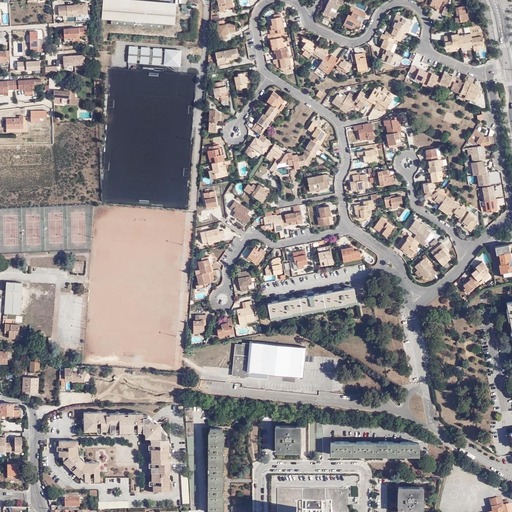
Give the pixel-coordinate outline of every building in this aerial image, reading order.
[(175,25),(177,4),(122,0),(102,0),(101,20),(111,20),(110,24),(165,28),(165,24),(175,25)] [(218,0),(220,10),(225,9),(224,5),(234,3),(233,0),(218,0)] [(335,12),(336,11),(340,3),(342,4),(343,0),(328,0),(324,10),(329,12),(330,10),(335,12)] [(355,0),(353,5),(368,11),(371,5),(358,0),(355,0)] [(433,0),(432,4),(436,6),(436,7),(440,9),(443,2),(447,3),(448,0),(433,0)] [(81,11),(85,11),(85,3),(75,4),(76,5),(76,6),(73,6),(73,5),(57,6),(58,15),(66,15),(66,16),(77,16),(77,14),(81,13),(81,11)] [(463,19),(468,18),(467,12),(465,12),(464,4),(455,6),(456,16),(454,16),(455,22),(463,20),(463,19)] [(446,14),(449,7),(443,5),(439,12),(446,14)] [(349,24),(355,26),(356,23),(358,24),(360,24),(362,20),(357,17),(358,13),(364,16),(366,12),(355,7),(351,14),(348,13),(344,22),(347,23),(347,22),(349,23),(349,24)] [(409,19),(397,14),(394,20),(395,21),(393,25),(395,26),(402,29),(403,30),(405,31),(409,23),(408,23),(409,19)] [(270,29),(271,33),(280,31),(282,31),(284,30),(282,15),(275,16),(273,17),(274,23),(272,24),(273,28),(270,29)] [(218,24),(221,38),(228,37),(227,32),(229,32),(229,29),(237,28),(235,21),(226,22),(225,18),(217,20),(218,24)] [(471,34),(481,32),(476,28),(477,28),(477,27),(477,24),(475,24),(473,25),(469,25),(470,32),(471,34)] [(390,32),(388,31),(386,34),(397,39),(402,29),(395,26),(392,33),(390,32)] [(62,38),(71,37),(77,37),(77,35),(84,35),(84,27),(62,29),(62,38)] [(38,45),(38,39),(37,31),(29,31),(30,45),(38,45)] [(282,41),(280,31),(271,33),(268,33),(269,38),(271,38),(272,42),(273,48),(284,45),(283,40),(282,41)] [(382,40),(380,45),(384,47),(390,50),(394,41),(393,41),(394,38),(386,34),(382,32),(379,38),(382,40)] [(472,43),(471,37),(471,34),(470,32),(459,34),(460,45),(461,47),(465,47),(464,45),(472,43)] [(459,34),(458,33),(443,35),(445,46),(450,45),(450,47),(460,45),(459,34)] [(312,52),(313,50),(318,43),(305,35),(303,38),(306,41),(302,47),(307,50),(307,51),(311,54),(312,52)] [(482,35),(471,37),(472,43),(473,45),(473,46),(473,49),(478,48),(477,48),(477,47),(477,46),(477,44),(483,43),(482,35)] [(324,48),(318,43),(313,50),(319,54),(323,57),(326,53),(330,47),(326,44),(324,48)] [(180,66),(181,49),(166,48),(166,50),(162,49),(162,48),(154,47),(154,48),(150,48),(150,47),(141,46),(141,48),(138,48),(138,46),(129,45),(128,62),(137,63),(137,59),(141,59),(140,63),(149,64),(149,61),(153,62),(152,64),(161,65),(161,61),(165,62),(165,65),(180,66)] [(276,51),(277,57),(288,55),(287,49),(288,49),(288,45),(286,45),(284,45),(273,48),(271,48),(271,52),(276,51)] [(238,46),(217,51),(219,64),(228,62),(228,61),(231,60),(230,58),(239,56),(238,53),(240,52),(238,46)] [(309,56),(311,54),(307,51),(307,50),(302,47),(300,50),(309,56)] [(392,51),(390,50),(384,47),(382,50),(383,51),(380,57),(382,58),(382,57),(386,59),(386,60),(391,62),(392,59),(396,61),(396,60),(397,61),(400,54),(392,51)] [(9,56),(9,51),(0,50),(0,61),(8,61),(8,56),(9,56)] [(359,51),(355,52),(356,61),(357,67),(367,65),(365,53),(359,53),(359,52),(359,51)] [(63,64),(85,63),(84,52),(62,53),(63,64)] [(327,59),(323,57),(318,64),(322,67),(329,71),(334,63),(338,57),(338,56),(332,52),(330,55),(327,59)] [(353,61),(356,61),(355,52),(351,52),(352,57),(349,57),(347,61),(343,58),(342,60),(338,57),(334,63),(337,65),(339,63),(342,66),(341,67),(346,71),(353,61)] [(289,54),(288,55),(277,57),(274,57),(274,62),(276,62),(277,64),(282,68),(285,67),(284,69),(292,68),(289,54)] [(39,59),(17,61),(18,70),(40,68),(39,59)] [(423,80),(428,70),(423,69),(423,70),(419,68),(419,67),(416,65),(413,73),(416,74),(415,77),(423,80)] [(438,75),(428,70),(423,80),(422,82),(426,84),(427,83),(436,87),(440,79),(437,77),(438,75)] [(239,75),(235,76),(238,92),(244,91),(243,87),(248,86),(247,82),(250,81),(248,71),(239,72),(239,75)] [(452,76),(443,72),(440,78),(440,79),(439,81),(450,86),(452,83),(455,76),(452,75),(452,76)] [(459,78),(455,76),(452,83),(450,86),(450,87),(459,92),(464,82),(460,80),(458,79),(459,78)] [(34,79),(12,80),(12,81),(13,89),(23,88),(23,90),(32,90),(32,88),(32,84),(34,84),(34,79)] [(224,80),(215,82),(217,96),(223,100),(230,98),(229,92),(227,93),(226,89),(227,89),(226,84),(225,84),(224,80)] [(458,94),(467,98),(474,84),(465,80),(464,82),(459,92),(458,94)] [(12,89),(12,81),(0,81),(0,91),(7,92),(6,89),(12,89)] [(478,86),(474,84),(467,98),(476,102),(480,93),(480,92),(480,90),(476,89),(478,86)] [(64,85),(63,90),(69,91),(69,97),(74,98),(75,86),(64,85)] [(376,104),(382,95),(379,92),(377,96),(373,94),(376,89),(375,88),(375,89),(372,93),(369,97),(368,99),(365,103),(370,106),(373,102),(376,104)] [(268,100),(282,109),(283,109),(286,104),(284,103),(287,99),(275,90),(268,100)] [(350,107),(357,97),(349,92),(347,95),(344,93),(342,96),(337,94),(332,102),(340,107),(340,108),(346,112),(350,107)] [(368,99),(359,93),(357,97),(350,107),(354,109),(355,107),(357,105),(362,108),(365,103),(368,99)] [(392,99),(383,93),(382,95),(376,104),(374,107),(378,109),(380,106),(381,105),(385,108),(387,107),(390,103),(392,99)] [(275,119),(282,109),(268,100),(266,103),(270,106),(266,113),(275,119)] [(216,117),(220,117),(220,111),(216,108),(211,111),(209,131),(215,130),(216,117)] [(46,110),(30,110),(30,122),(38,122),(38,117),(46,116),(46,110)] [(254,127),(262,133),(267,126),(269,128),(275,119),(266,113),(265,112),(259,121),(254,127)] [(18,118),(13,118),(13,119),(6,119),(6,128),(23,127),(23,115),(18,115),(18,118)] [(386,125),(387,133),(400,130),(401,130),(400,126),(397,127),(397,125),(401,124),(399,116),(393,117),(394,118),(390,119),(390,118),(383,120),(385,125),(386,125)] [(317,123),(314,121),(309,129),(312,131),(317,123)] [(371,122),(353,126),(354,130),(358,129),(360,140),(368,139),(368,140),(374,138),(371,122)] [(316,136),(314,139),(320,144),(323,141),(321,139),(326,131),(318,126),(313,134),(316,136)] [(483,134),(475,129),(469,138),(467,140),(474,144),(475,142),(476,141),(480,144),(480,145),(481,145),(483,145),(489,144),(488,137),(488,136),(484,137),(484,139),(482,139),(481,138),(482,136),(483,134)] [(400,130),(387,133),(386,133),(389,146),(402,144),(400,130)] [(270,142),(272,140),(262,133),(259,138),(258,140),(255,137),(246,151),(253,156),(256,151),(255,150),(257,148),(258,148),(263,152),(270,142)] [(325,147),(320,144),(314,139),(312,138),(306,147),(307,147),(315,153),(318,148),(323,150),(325,147)] [(208,150),(211,163),(212,163),(223,160),(222,154),(224,154),(223,147),(220,147),(219,144),(210,146),(210,150),(208,150)] [(273,155),(280,160),(286,152),(274,145),(268,154),(272,157),(273,155)] [(481,145),(480,145),(470,147),(471,154),(472,161),(475,160),(482,159),(485,159),(484,151),(482,151),(481,145)] [(317,154),(315,153),(307,147),(303,150),(304,151),(302,154),(297,155),(299,164),(305,163),(305,161),(309,163),(314,156),(315,157),(317,154)] [(426,160),(429,160),(433,159),(433,156),(437,155),(435,147),(426,149),(427,156),(425,157),(426,160)] [(375,149),(356,152),(357,157),(362,156),(364,163),(368,162),(368,160),(376,158),(375,149)] [(299,164),(297,155),(297,153),(292,154),(291,151),(286,152),(280,160),(279,162),(288,160),(288,163),(294,162),(294,166),(299,166),(299,164)] [(439,158),(433,159),(429,160),(430,167),(426,168),(426,172),(428,172),(438,170),(441,170),(440,166),(439,160),(439,158)] [(223,160),(212,163),(213,169),(209,170),(211,178),(225,175),(223,165),(225,164),(225,160),(223,160)] [(476,174),(484,173),(483,166),(482,160),(476,162),(470,162),(473,175),(476,174)] [(270,168),(273,170),(278,163),(275,161),(270,168)] [(377,172),(379,186),(384,185),(384,184),(394,182),(393,177),(392,178),(392,176),(389,176),(389,173),(387,174),(387,169),(381,170),(381,172),(377,172)] [(427,181),(431,181),(433,180),(441,179),(440,175),(439,176),(438,170),(428,172),(429,177),(426,178),(427,181)] [(484,173),(476,174),(478,185),(482,184),(487,183),(486,176),(488,176),(489,176),(488,172),(486,172),(484,173)] [(325,173),(307,177),(309,189),(319,187),(319,189),(328,188),(325,173)] [(352,181),(349,182),(351,191),(364,189),(363,187),(368,186),(365,174),(359,175),(358,174),(351,176),(352,181)] [(432,186),(431,181),(427,181),(422,182),(423,189),(425,194),(423,195),(425,198),(427,197),(434,191),(433,186),(432,186)] [(244,187),(260,199),(263,195),(267,197),(271,192),(259,183),(257,185),(254,182),(252,185),(248,182),(244,187)] [(235,186),(231,183),(228,188),(226,191),(229,192),(231,190),(235,186)] [(484,199),(484,201),(495,199),(494,194),(492,194),(491,185),(489,186),(482,187),(481,187),(484,199)] [(210,191),(206,192),(204,192),(207,205),(213,204),(214,207),(218,206),(215,190),(210,191)] [(440,202),(445,195),(437,190),(434,191),(427,197),(433,201),(434,200),(435,199),(440,202)] [(369,194),(370,199),(363,201),(363,204),(361,205),(361,206),(359,206),(358,204),(353,205),(355,213),(357,213),(358,218),(367,216),(366,213),(371,213),(370,209),(373,209),(372,199),(376,198),(376,195),(375,193),(369,194)] [(454,201),(445,194),(445,195),(440,202),(439,204),(438,206),(446,212),(447,212),(454,201)] [(389,197),(389,196),(383,197),(385,207),(390,206),(395,205),(401,204),(400,195),(394,196),(389,197)] [(243,218),(247,220),(251,215),(247,213),(249,210),(235,199),(230,206),(236,210),(233,214),(237,216),(238,215),(240,215),(243,218)] [(495,199),(484,201),(485,205),(486,212),(495,210),(494,203),(496,203),(495,199)] [(460,215),(465,208),(454,201),(447,212),(451,214),(453,211),(455,212),(460,215)] [(328,211),(327,206),(319,207),(320,216),(317,217),(319,225),(329,223),(328,217),(327,218),(327,216),(328,216),(330,215),(330,210),(328,211)] [(475,215),(465,208),(460,215),(458,217),(457,219),(471,229),(477,220),(474,217),(475,215)] [(405,209),(402,218),(406,220),(410,211),(405,209)] [(301,210),(280,214),(283,226),(287,225),(286,222),(291,221),(302,219),(301,210)] [(284,230),(283,226),(280,214),(276,215),(276,214),(272,215),(265,216),(264,217),(265,224),(268,224),(269,227),(275,225),(276,231),(284,230)] [(381,232),(386,236),(392,227),(386,222),(387,221),(380,216),(373,227),(376,229),(377,228),(381,232)] [(428,231),(425,229),(423,227),(422,228),(418,225),(419,223),(413,219),(407,228),(414,234),(412,238),(418,242),(422,245),(424,241),(423,239),(417,236),(420,232),(425,236),(428,231)] [(220,226),(201,230),(204,241),(226,235),(224,228),(220,229),(220,226)] [(412,238),(407,235),(403,241),(400,239),(396,245),(399,247),(400,245),(405,249),(404,251),(410,255),(416,247),(415,246),(418,242),(412,238)] [(511,241),(494,245),(495,252),(497,252),(498,256),(500,255),(501,258),(499,258),(499,262),(497,262),(500,275),(510,274),(509,269),(511,268),(511,241)] [(443,250),(445,248),(440,242),(434,248),(431,250),(429,251),(439,263),(444,259),(445,260),(449,257),(444,252),(443,250)] [(350,255),(359,253),(358,247),(352,248),(352,244),(340,247),(340,249),(342,257),(342,259),(351,257),(350,255)] [(330,245),(317,248),(321,266),(333,264),(330,245)] [(265,250),(260,246),(259,247),(257,246),(255,247),(253,246),(247,254),(247,255),(246,256),(257,263),(265,250)] [(305,250),(293,252),(295,262),(297,261),(298,269),(304,268),(304,264),(308,263),(305,250)] [(199,260),(201,268),(202,272),(214,269),(213,265),(212,265),(209,255),(202,256),(203,259),(199,260)] [(269,268),(270,274),(282,272),(280,257),(274,258),(273,261),(274,268),(269,268)] [(416,269),(420,274),(423,277),(425,276),(427,278),(434,272),(422,258),(413,266),(416,269)] [(470,271),(471,273),(478,281),(479,282),(484,278),(483,277),(487,273),(486,272),(487,270),(487,267),(481,259),(474,265),(475,267),(470,271)] [(214,269),(202,272),(198,273),(200,281),(200,284),(197,284),(198,289),(207,287),(206,283),(215,281),(214,275),(218,274),(216,269),(214,269)] [(249,269),(236,271),(240,289),(256,286),(254,279),(251,280),(249,269)] [(467,289),(478,281),(471,273),(467,276),(469,277),(461,283),(463,285),(467,289)] [(22,284),(6,283),(4,314),(20,315),(22,284)] [(271,299),(273,314),(351,300),(352,302),(354,302),(353,291),(350,292),(349,285),(336,287),(336,283),(329,284),(330,288),(316,291),(316,287),(309,288),(310,292),(289,296),(288,292),(282,293),(283,297),(271,299)] [(240,320),(246,319),(255,317),(251,298),(245,300),(246,305),(243,306),(237,307),(240,320)] [(511,299),(506,301),(507,309),(503,310),(504,314),(508,313),(511,333),(511,335),(508,336),(508,340),(511,338),(511,299)] [(209,318),(208,313),(199,314),(199,319),(197,319),(197,328),(208,328),(207,318),(209,318)] [(234,331),(231,316),(227,317),(228,320),(221,322),(222,326),(217,327),(218,334),(234,331)] [(19,325),(5,325),(4,334),(9,334),(9,339),(19,340),(19,325)] [(240,374),(246,375),(268,377),(268,371),(303,374),(305,345),(250,340),(250,342),(242,341),(242,343),(236,343),(233,374),(240,374)] [(38,361),(30,360),(29,370),(38,370),(38,361)] [(59,370),(59,378),(65,378),(65,380),(69,380),(72,380),(76,380),(79,381),(84,381),(85,376),(85,375),(86,375),(82,373),(80,372),(79,372),(79,373),(77,373),(77,371),(72,371),(72,368),(70,368),(70,367),(65,367),(65,371),(59,370)] [(38,377),(23,376),(22,390),(37,391),(38,377)] [(14,403),(0,402),(0,413),(18,414),(19,408),(19,406),(14,406),(14,403)] [(189,402),(182,402),(182,404),(182,405),(182,410),(186,472),(188,503),(188,507),(196,506),(189,402)] [(151,459),(152,462),(159,462),(158,465),(152,465),(152,468),(153,467),(153,478),(152,478),(152,480),(158,480),(158,484),(152,484),(152,490),(169,489),(168,471),(169,471),(169,456),(168,456),(168,437),(166,437),(166,433),(158,425),(153,430),(150,427),(152,426),(153,427),(155,426),(153,424),(155,422),(147,414),(142,414),(142,412),(105,413),(105,411),(83,411),(83,418),(85,418),(85,421),(83,421),(83,428),(95,428),(95,429),(97,429),(97,422),(100,422),(100,429),(109,429),(110,430),(113,430),(115,430),(115,423),(119,423),(119,430),(121,430),(131,429),(131,430),(134,430),(133,423),(137,423),(137,430),(139,430),(139,429),(143,429),(144,429),(152,436),(152,438),(152,441),(151,441),(151,443),(157,443),(157,447),(151,447),(152,449),(152,453),(150,453),(150,456),(152,456),(153,459),(151,459)] [(218,424),(206,424),(207,508),(219,508),(218,424)] [(279,427),(274,427),(274,432),(275,432),(275,447),(274,447),(274,452),(279,452),(279,451),(293,451),(293,452),(299,452),(299,447),(297,447),(297,431),(299,432),(299,427),(293,427),(293,428),(279,428),(279,427)] [(150,438),(152,438),(152,436),(144,429),(143,429),(142,431),(143,431),(150,438)] [(5,435),(0,435),(0,450),(21,451),(21,435),(15,435),(15,441),(5,441),(5,435)] [(96,478),(99,478),(99,461),(84,461),(77,455),(77,440),(58,440),(58,446),(65,446),(65,449),(58,449),(58,455),(63,455),(63,458),(64,459),(71,466),(75,462),(77,464),(74,468),(80,475),(81,475),(84,475),(84,478),(88,478),(88,479),(90,479),(90,472),(94,472),(94,479),(96,479),(96,478)] [(417,443),(329,443),(330,455),(417,454),(417,443)] [(21,474),(21,458),(7,458),(7,474),(21,474)] [(181,503),(188,503),(186,472),(180,472),(181,503)] [(401,488),(395,488),(395,493),(397,493),(397,508),(396,508),(395,511),(420,511),(420,508),(419,508),(419,493),(420,493),(420,488),(415,488),(415,490),(401,489),(401,488)] [(275,511),(345,511),(346,490),(275,490),(275,511)] [(511,511),(510,503),(501,505),(499,497),(488,500),(490,511),(511,511)] [(64,506),(64,510),(69,510),(72,509),(78,509),(78,507),(80,507),(80,498),(66,498),(66,506),(64,506)]
